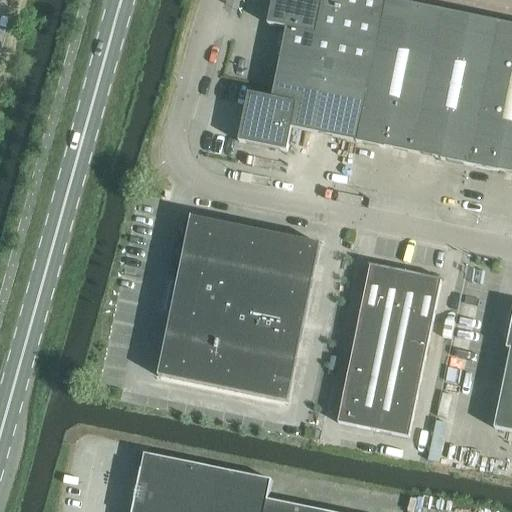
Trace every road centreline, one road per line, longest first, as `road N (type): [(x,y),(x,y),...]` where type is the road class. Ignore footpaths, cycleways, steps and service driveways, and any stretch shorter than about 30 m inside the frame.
road 1 (unclassified): [(511,243),(187,171),(181,130),(216,0)]
road 2 (primary): [(0,435),(120,0)]
